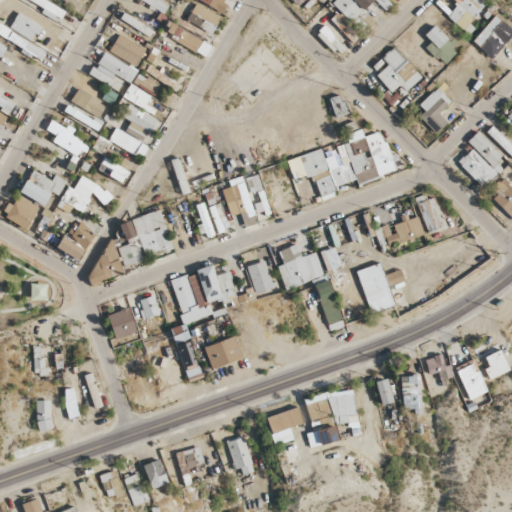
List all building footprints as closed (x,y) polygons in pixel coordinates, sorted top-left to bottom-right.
[(62,9),(44,0),(26,0),(42,8),(39,14),(55,23),(62,9)] [(137,0),(162,14),(167,5),(158,0),(137,0)] [(484,5),(477,0),(455,0),(453,3),(455,5),(446,16),(455,24),(466,12),(473,18),(484,5)] [(185,21),(210,35),(219,17),(195,3),(185,21)] [(31,42),(40,26),(18,13),(8,28),(31,42)] [(118,19),(147,37),(151,31),(123,13),(118,19)] [(349,43),(356,38),(336,13),(325,22),(334,33),(339,30),(349,43)] [(503,45),(511,34),(511,30),(493,14),(471,41),(481,50),(493,37),(503,45)] [(423,35),(430,42),(425,46),(442,65),(455,54),(450,48),(454,45),(435,24),(423,35)] [(337,56),(345,48),(324,26),(315,33),(337,56)] [(135,67),(145,49),(118,34),(108,51),(135,67)] [(375,76),(391,92),(398,85),(405,92),(421,77),(392,47),(381,57),(388,64),(375,76)] [(116,90),(121,80),(129,85),(136,70),(103,53),(95,67),(92,65),(87,75),(116,90)] [(144,73),(166,85),(172,74),(160,67),(158,71),(148,65),(144,73)] [(153,95),(158,85),(137,74),(132,84),(153,95)] [(149,97),(129,84),(122,96),(149,114),(152,110),(144,105),(149,97)] [(446,123),(437,113),(450,102),(437,87),(418,105),(424,111),(418,116),(434,134),(446,123)] [(98,117),(104,104),(76,89),(69,103),(98,117)] [(110,104),(115,93),(106,89),(101,100),(110,104)] [(390,106),(396,99),(386,90),(380,97),(390,106)] [(62,112),(97,131),(101,124),(66,105),(62,112)] [(124,132),(143,141),(153,118),(126,105),(121,117),(129,121),(124,132)] [(0,131),(8,115),(0,111),(0,131)] [(485,132),(511,160),(511,147),(492,125),(485,132)] [(107,140),(141,159),(147,146),(114,128),(107,140)] [(393,172),(382,131),(362,137),(360,130),(345,134),(347,143),(335,146),(341,166),(329,169),(336,194),(349,190),(347,185),(393,172)] [(501,156),(477,131),(466,142),(471,148),(456,163),(481,188),(501,169),(494,162),(501,156)] [(103,156),(110,143),(97,136),(90,148),(103,156)] [(301,155),(309,176),(328,169),(320,148),(301,155)] [(97,171),(122,182),(128,170),(102,158),(97,171)] [(51,180),(32,170),(27,178),(58,195),(65,181),(53,175),(51,180)] [(336,196),(327,171),(312,176),(321,201),(336,196)] [(109,200),(85,174),(72,186),(85,199),(91,193),(103,205),(109,200)] [(244,178),(249,194),(256,192),(259,202),(253,204),(256,215),(268,212),(258,175),(244,178)] [(229,216),(245,211),(246,217),(253,215),(241,176),(227,181),(229,187),(221,190),(229,216)] [(185,180),(177,182),(180,195),(188,193),(185,180)] [(18,193),(43,206),(49,193),(24,181),(18,193)] [(511,189),(502,181),(488,197),(511,219),(511,189)] [(86,214),(89,207),(85,205),(89,198),(65,187),(59,202),(86,214)] [(37,206),(16,197),(12,205),(7,203),(1,217),(27,228),(37,206)] [(444,226),(433,198),(416,204),(427,233),(444,226)] [(195,206),(201,224),(196,225),(201,239),(213,235),(202,203),(195,206)] [(143,255),(151,253),(152,256),(171,250),(159,210),(131,219),(143,255)] [(422,234),(417,216),(408,219),(407,218),(373,229),(379,248),(422,234)] [(95,234),(77,221),(67,235),(85,248),(95,234)] [(134,236),(128,221),(113,227),(119,242),(134,236)] [(83,250),(60,237),(54,248),(76,260),(83,250)] [(90,285),(122,274),(111,242),(101,245),(104,253),(94,257),(97,268),(85,273),(90,285)] [(123,267),(142,261),(135,242),(117,248),(123,267)] [(283,289),(312,281),(325,325),(338,321),(318,251),(300,257),(297,245),(277,250),(282,265),(277,266),(283,289)] [(246,266),(253,294),(273,289),(265,261),(246,266)] [(355,271),(369,313),(393,306),(387,286),(403,281),(400,270),(383,275),(379,263),(355,271)] [(170,280),(178,310),(223,299),(225,306),(254,299),(252,290),(235,294),(229,272),(214,276),(211,265),(194,269),(195,274),(170,280)] [(406,300),(401,283),(388,286),(394,304),(406,300)] [(46,284),(29,284),(29,300),(46,300),(46,284)] [(143,319),(158,314),(153,296),(137,300),(143,319)] [(105,315),(114,339),(135,332),(127,308),(105,315)] [(171,328),(185,379),(199,376),(184,324),(171,328)] [(209,368),(241,360),(235,337),(203,346),(209,368)] [(509,371),(500,350),(483,357),(488,367),(484,368),(488,379),(509,371)] [(436,373),(438,380),(452,377),(449,365),(443,366),(441,355),(424,359),(427,375),(436,373)] [(454,369),(468,400),(487,391),(472,360),(454,369)] [(400,376),(401,412),(420,411),(419,375),(400,376)] [(379,405),(391,403),(386,379),(375,381),(379,405)] [(63,389),(65,418),(75,417),(74,389),(63,389)] [(357,427),(351,389),(326,393),(331,424),(346,421),(347,429),(357,427)] [(49,400),(35,401),(36,430),(50,429),(49,400)] [(265,418),(274,445),(292,439),(288,428),(302,423),(297,407),(265,418)] [(305,433),(309,448),(337,440),(333,426),(305,433)] [(237,477),(253,471),(242,437),(226,442),(237,477)] [(178,468),(172,469),(174,479),(181,477),(183,486),(190,484),(186,468),(203,464),(199,447),(174,453),(178,468)] [(151,489),(167,483),(158,459),(142,465),(151,489)] [(104,499),(120,496),(115,471),(99,474),(104,499)] [(147,501),(137,473),(123,479),(133,506),(147,501)] [(21,503),(23,511),(46,511),(43,511),(40,511),(37,499),(21,503)]
